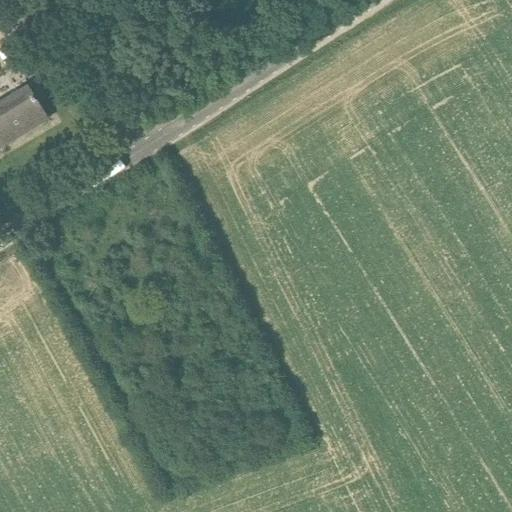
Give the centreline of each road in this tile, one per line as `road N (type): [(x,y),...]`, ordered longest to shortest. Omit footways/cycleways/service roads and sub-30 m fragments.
road 1 (unclassified): [(138,151),(368,0)]
road 2 (unclassified): [(138,151),(52,0)]
road 3 (unclassified): [(0,239),(138,151)]
